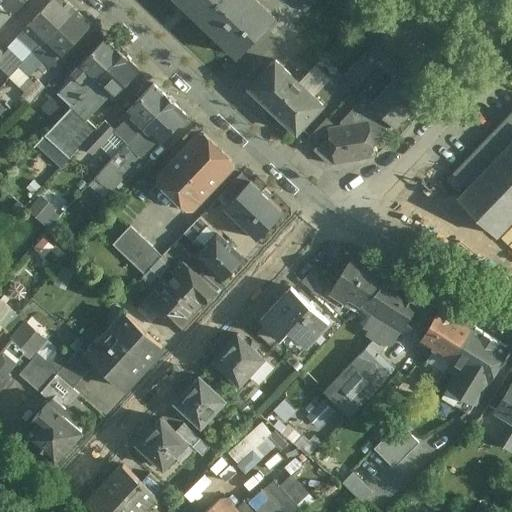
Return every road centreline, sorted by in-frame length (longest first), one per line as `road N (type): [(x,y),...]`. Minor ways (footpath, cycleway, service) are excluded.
road 1 (residential): [(45,502),(331,200)]
road 2 (residential): [(331,200),(256,142),(105,0)]
road 3 (residential): [(349,211),(499,49)]
road 4 (residential): [(511,312),(349,211)]
